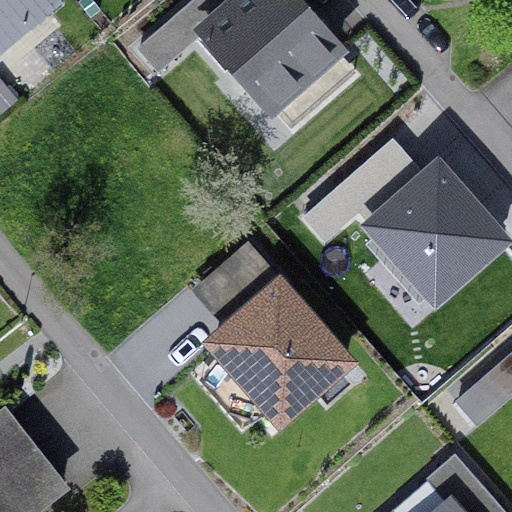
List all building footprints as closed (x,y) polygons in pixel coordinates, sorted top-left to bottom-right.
[(0,0),(0,58),(65,0),(64,0),(0,0)] [(289,0),(244,0),(199,38),(264,117),(337,57),(289,0)] [(409,154),(337,214),(411,304),(484,244),(409,154)] [(205,329),(276,411),(347,349),(276,267),(205,329)] [(0,511),(26,511),(57,488),(1,416),(0,416),(0,511)] [(422,511),(468,511),(450,489),(422,511)]
